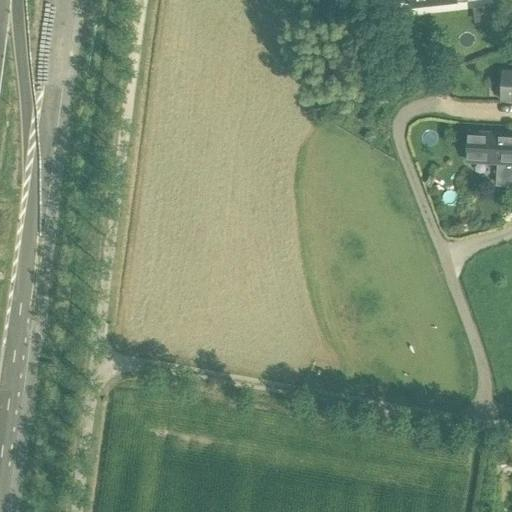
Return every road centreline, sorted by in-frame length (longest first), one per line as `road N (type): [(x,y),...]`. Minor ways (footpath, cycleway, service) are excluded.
road 1 (unclassified): [(77,511),(99,362),(511,428)]
road 2 (trunk): [(0,460),(56,0)]
road 3 (unknown): [(99,362),(120,0)]
